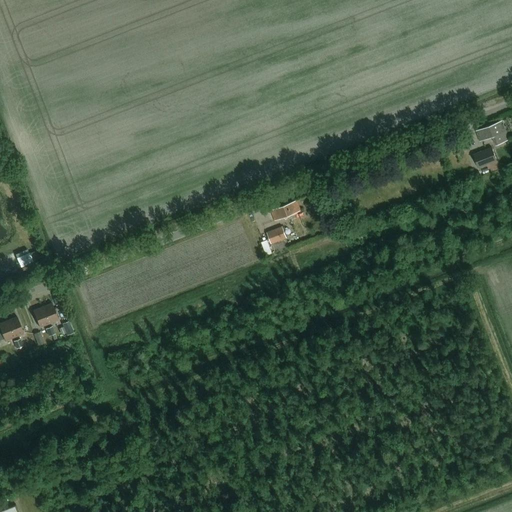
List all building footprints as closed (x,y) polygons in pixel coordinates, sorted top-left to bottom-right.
[(509,140),(502,121),(476,131),(480,142),(493,137),(496,145),(509,140)] [(477,169),(496,161),(491,149),(472,156),(477,169)] [(275,222),(301,211),(297,201),(271,211),(275,222)] [(257,238),(262,236),(257,223),(251,226),(257,238)] [(270,245),(285,239),(281,229),(266,234),(270,245)] [(52,304),(42,307),(49,324),(58,320),(52,304)] [(42,307),(33,311),(39,328),(49,324),(42,307)] [(17,317),(7,321),(14,338),(23,334),(17,317)] [(7,321),(0,323),(0,330),(4,342),(14,338),(7,321)] [(72,330),(68,321),(62,324),(66,333),(72,330)] [(48,336),(55,334),(52,326),(46,329),(48,336)] [(16,349),(23,346),(20,339),(14,341),(16,349)] [(10,504),(6,494),(0,496),(0,505),(1,508),(10,504)]
